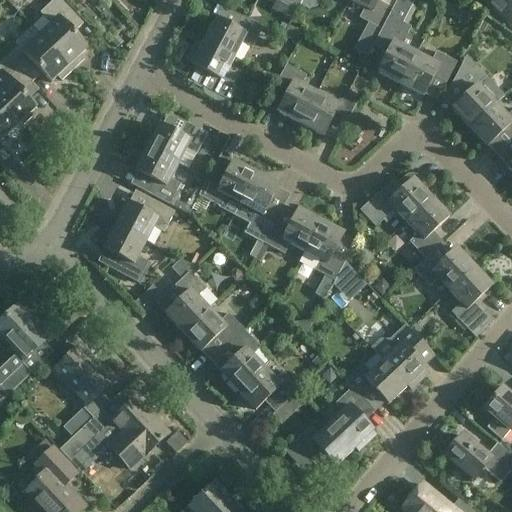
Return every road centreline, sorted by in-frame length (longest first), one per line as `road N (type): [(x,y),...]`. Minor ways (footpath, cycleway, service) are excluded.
road 1 (residential): [(511,228),(419,132),(356,182),(334,185),(138,71)]
road 2 (residential): [(348,511),(511,311)]
road 3 (residential): [(212,425),(48,243)]
road 4 (residential): [(48,243),(138,71)]
road 5 (residential): [(317,511),(212,425)]
road 6 (residential): [(127,511),(212,425)]
